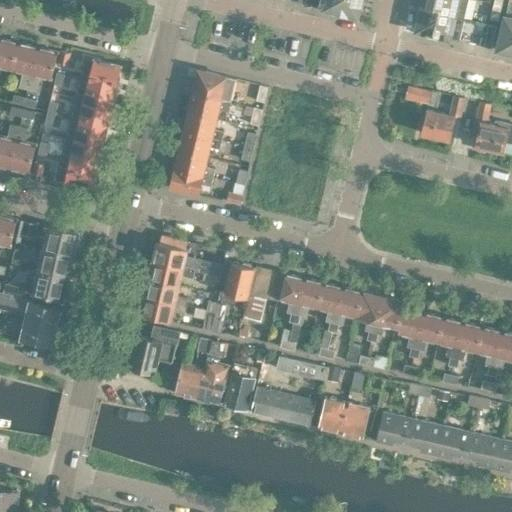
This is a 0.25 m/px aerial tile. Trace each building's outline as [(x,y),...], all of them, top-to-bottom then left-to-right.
[(360,0),(319,0),(318,6),(331,9),(330,13),(349,18),(349,14),(357,16),(360,0)] [(422,6),(421,8),(454,15),(457,0),(425,0),(424,7),(422,6)] [(501,4),(494,2),(490,18),(498,20),(501,4)] [(454,15),(421,8),(416,30),(423,31),(422,35),(441,40),(442,36),(459,40),(464,18),(454,15)] [(497,49),(511,52),(511,18),(505,16),(497,49)] [(489,24),(487,30),(483,46),(491,48),(496,25),(489,24)] [(0,63),(54,74),(60,45),(0,33),(0,63)] [(59,62),(67,64),(70,52),(62,51),(59,62)] [(77,67),(75,75),(116,85),(121,65),(94,58),(91,71),(77,67)] [(198,69),(193,92),(231,101),(236,78),(198,69)] [(54,83),(62,85),(65,73),(57,71),(54,83)] [(87,88),(84,99),(111,106),(116,85),(75,75),(73,84),(87,88)] [(256,99),(264,101),(268,86),(260,84),(256,99)] [(406,97),(433,104),(436,92),(408,85),(406,97)] [(10,112),(34,119),(40,98),(16,91),(10,112)] [(193,92),(188,112),(215,119),(218,108),(229,111),(231,101),(193,92)] [(296,93),(293,107),(331,117),(334,102),(296,93)] [(456,116),(460,117),(465,97),(454,94),(449,113),(427,108),(421,132),(450,139),(456,116)] [(67,108),(65,116),(106,126),(111,106),(84,99),(81,111),(67,108)] [(50,100),(47,112),(55,114),(58,102),(50,100)] [(511,123),(509,123),(508,127),(486,122),(491,103),(480,100),(475,120),(480,121),(475,144),(504,151),(506,140),(511,141),(511,123)] [(254,106),(250,123),(258,125),(262,108),(254,106)] [(293,107),(289,123),(327,132),(331,117),(293,107)] [(55,114),(47,112),(44,124),(52,125),(55,114)] [(188,112),(184,131),(221,140),(224,130),(213,128),(215,119),(188,112)] [(77,128),(74,140),(102,147),(106,126),(65,116),(63,125),(77,128)] [(289,123),(286,138),(324,147),(327,132),(289,123)] [(0,161),(31,168),(37,137),(0,130),(0,161)] [(184,131),(179,149),(207,156),(209,146),(219,148),(221,140),(184,131)] [(248,131),(244,144),(253,146),(256,133),(248,131)] [(286,138),(282,152),(321,162),(324,147),(286,138)] [(58,148),(55,157),(97,167),(102,147),(74,140),(71,152),(58,148)] [(37,153),(45,155),(48,143),(40,141),(37,153)] [(253,146),(244,144),(241,158),(250,160),(253,146)] [(179,149),(175,168),(212,177),(215,168),(204,165),(207,156),(179,149)] [(282,152),(279,167),(317,176),(321,162),(282,152)] [(97,167),(55,157),(53,165),(67,169),(64,181),(92,188),(97,167)] [(32,173),(40,175),(43,164),(35,162),(32,173)] [(279,167),(276,181),(314,191),(317,176),(279,167)] [(212,177),(175,168),(170,187),(198,193),(200,183),(210,185),(212,177)] [(236,182),(244,184),(248,170),(239,168),(236,182)] [(276,181),(272,196),(311,205),(314,191),(276,181)] [(226,200),(240,203),(242,195),(228,191),(226,200)] [(272,196),(269,211),(307,220),(311,205),(272,196)] [(0,241),(12,244),(19,215),(0,210),(0,241)] [(24,220),(22,232),(33,235),(36,222),(24,220)] [(46,235),(43,247),(73,255),(79,232),(44,224),(42,234),(46,235)] [(157,241),(153,259),(194,269),(204,271),(220,275),(222,264),(198,258),(196,261),(185,258),(187,248),(185,248),(187,240),(162,234),(160,241),(157,241)] [(43,247),(38,270),(68,277),(70,267),(73,266),(75,258),(73,256),(73,255),(43,247)] [(13,250),(10,263),(21,265),(23,256),(20,252),(13,250)] [(153,259),(149,277),(179,284),(181,274),(193,277),(194,269),(153,259)] [(231,261),(224,291),(247,297),(254,267),(251,266),(250,263),(244,262),(241,264),(231,261)] [(250,292),(266,296),(276,299),(283,271),(256,265),(249,292),(250,292)] [(68,277),(38,270),(33,292),(62,299),(63,297),(66,296),(68,287),(66,285),(68,277)] [(218,283),(220,275),(204,271),(202,279),(218,283)] [(149,277),(145,295),(186,305),(188,296),(177,294),(179,284),(149,277)] [(22,336),(50,343),(56,320),(59,321),(61,312),(58,311),(59,308),(32,302),(32,299),(0,291),(0,306),(28,313),(22,336)] [(266,296),(250,292),(245,316),(260,320),(266,296)] [(186,305),(145,295),(141,313),(171,320),(173,310),(184,312),(186,305)] [(209,300),(207,309),(215,311),(217,302),(209,300)] [(217,302),(215,311),(214,315),(222,317),(225,304),(217,302)] [(215,311),(207,309),(202,328),(211,330),(214,315),(215,311)] [(142,368),(154,371),(157,357),(172,361),(179,331),(154,325),(151,337),(136,333),(128,364),(131,365),(133,368),(139,370),(142,368)] [(298,331),(285,328),(282,344),(295,347),(298,331)] [(175,391),(197,397),(211,339),(202,337),(195,364),(183,361),(175,391)] [(211,339),(197,397),(219,402),(228,363),(216,360),(217,354),(223,355),(226,342),(211,339)] [(237,347),(224,403),(247,408),(255,377),(236,372),(239,360),(242,361),(245,349),(237,347)] [(276,367),(291,370),(294,358),(279,354),(276,367)] [(294,358),(291,370),(325,378),(328,366),(294,358)] [(328,365),(325,378),(337,381),(340,367),(341,366),(329,363),(328,365)] [(352,370),(349,385),(361,388),(364,373),(352,370)] [(408,391),(418,393),(420,384),(410,382),(408,391)] [(420,384),(418,393),(429,395),(431,386),(420,384)] [(251,410),(280,417),(286,392),(257,385),(251,410)] [(439,388),(437,396),(447,398),(449,390),(439,388)] [(286,392),(280,417),(309,424),(315,399),(286,392)] [(467,403),(477,406),(480,396),(469,394),(467,403)] [(318,426),(340,431),(347,401),(325,396),(318,426)] [(480,396),(477,406),(488,408),(490,398),(480,396)] [(347,401),(340,431),(363,436),(370,407),(347,401)] [(394,439),(407,442),(412,417),(383,410),(376,439),(393,443),(394,439)] [(420,450),(435,453),(442,424),(412,417),(407,442),(421,445),(420,450)] [(452,452),(466,456),(472,431),(442,424),(435,453),(451,457),(452,452)] [(478,463),(495,467),(501,438),(472,431),(466,456),(479,459),(478,463)] [(511,440),(501,438),(495,467),(510,471),(511,466),(511,440)] [(0,486),(0,510),(6,511),(12,511),(14,506),(17,504),(19,496),(17,493),(17,491),(0,486)]
